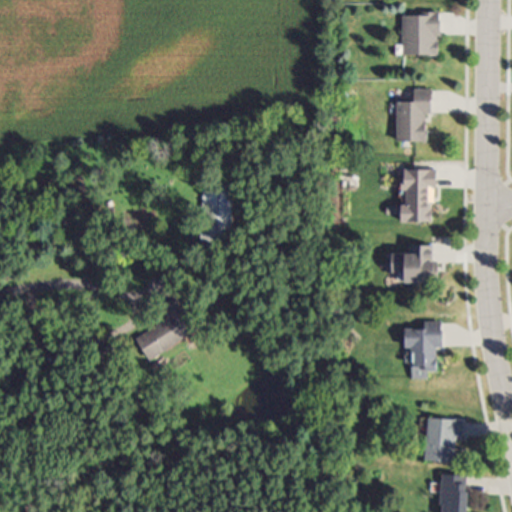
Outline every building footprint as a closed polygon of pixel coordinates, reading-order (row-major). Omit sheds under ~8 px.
[(447,62),(447,19),(409,19),(409,62),(447,62)] [(405,146),(439,146),(438,95),(422,95),(422,108),(404,108),(405,146)] [(410,174),(409,227),(443,227),(444,175),(410,174)] [(236,211),(237,186),(211,185),(210,211),(236,211)] [(225,246),(225,234),(210,233),(210,245),(225,246)] [(446,287),(447,250),(415,249),(415,258),(401,258),(400,286),(446,287)] [(146,340),(157,363),(207,339),(196,316),(146,340)] [(450,352),(450,326),(431,326),(431,333),(412,333),(412,353),(419,353),(420,383),(434,383),(434,375),(446,375),(446,352),(450,352)] [(469,445),(470,425),(433,423),(431,465),(462,467),(463,445),(469,445)] [(447,479),(446,511),(475,511),(476,480),(447,479)]
